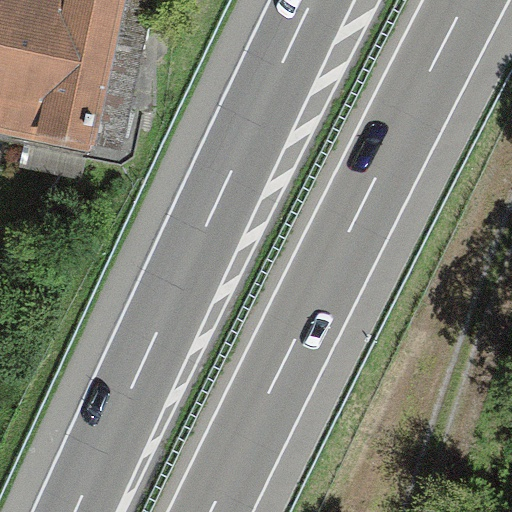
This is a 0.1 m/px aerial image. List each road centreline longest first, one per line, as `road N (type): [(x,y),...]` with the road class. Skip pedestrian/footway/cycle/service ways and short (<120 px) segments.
road 1 (motorway): [(214,511),(470,0)]
road 2 (motorway): [(314,0),(76,511)]
road 3 (track): [(423,511),(511,241)]
